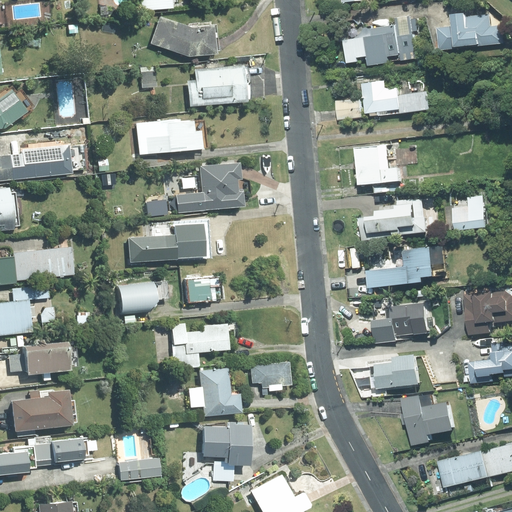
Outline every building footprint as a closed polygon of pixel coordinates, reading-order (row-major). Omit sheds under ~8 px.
[(169,6),(168,0),(139,0),(140,9),(169,6)] [(437,27),(440,49),(505,42),(503,24),(492,25),(491,13),(467,15),(467,11),(453,13),(454,25),(437,27)] [(189,24),(157,14),(148,42),(185,54),(211,51),(208,22),(189,24)] [(418,57),(414,33),(398,36),(397,23),(372,27),(373,34),(344,39),(348,62),(358,61),(358,56),(367,55),(369,64),(390,61),(389,54),(396,53),(394,41),(399,41),(402,60),(418,57)] [(77,24),(64,24),(64,36),(77,36),(77,24)] [(235,64),(234,62),(190,67),(192,78),(184,78),(186,104),(238,99),(238,97),(243,97),(240,63),(235,64)] [(420,66),(404,68),(405,76),(421,75),(420,66)] [(138,71),(140,87),(154,86),(152,70),(138,71)] [(401,112),(431,109),(429,91),(399,94),(398,85),(386,86),(385,79),(362,82),(366,112),(401,108),(401,112)] [(0,123),(21,108),(5,86),(0,90),(0,123)] [(363,116),(361,97),(336,100),(338,119),(363,116)] [(137,154),(197,147),(195,129),(190,129),(189,119),(176,121),(176,119),(134,124),(137,154)] [(0,179),(69,172),(67,157),(72,157),(71,146),(66,146),(66,143),(19,148),(20,153),(0,155),(0,179)] [(360,184),(402,180),(401,167),(383,169),(381,146),(357,148),(360,184)] [(137,155),(127,156),(128,165),(138,164),(137,155)] [(174,211),(238,204),(233,160),(196,164),(199,190),(172,193),(174,211)] [(0,227),(10,227),(6,186),(0,186),(0,227)] [(386,236),(429,231),(427,216),(417,217),(415,202),(398,204),(398,207),(378,209),(378,214),(368,215),(368,216),(361,217),(364,240),(386,238),(386,236)] [(456,229),(488,226),(486,205),(454,208),(456,229)] [(108,206),(101,207),(102,216),(110,215),(108,206)] [(126,261),(172,257),(172,256),(200,253),(197,221),(169,223),(169,232),(124,236),(126,261)] [(11,255),(13,279),(72,273),(69,245),(11,251),(11,255)] [(367,270),(369,287),(423,281),(423,276),(435,275),(432,246),(404,249),(406,265),(367,270)] [(13,279),(11,255),(0,255),(0,282),(14,281),(13,279)] [(272,277),(282,274),(276,257),(266,260),(272,277)] [(185,302),(213,299),(211,285),(216,284),(215,275),(183,278),(185,302)] [(145,306),(151,297),(149,281),(115,285),(118,314),(146,310),(145,306)] [(30,298),(47,296),(46,287),(29,289),(30,298)] [(511,320),(511,293),(508,290),(494,292),(494,291),(476,293),(466,294),(470,335),(492,333),(490,321),(496,320),(497,322),(511,320)] [(27,306),(26,299),(0,301),(0,333),(30,330),(28,316),(34,315),(33,305),(27,306)] [(443,300),(432,302),(434,322),(445,321),(443,300)] [(425,304),(390,307),(391,319),(373,321),(375,344),(397,342),(396,337),(428,334),(425,304)] [(74,323),(84,323),(84,314),(74,314),(74,323)] [(198,366),(196,350),(226,347),(224,322),(223,321),(199,324),(199,329),(183,331),(182,321),(169,323),(171,343),(170,343),(173,368),(198,366)] [(50,340),(50,337),(34,339),(34,342),(19,343),(20,352),(7,354),(9,370),(22,369),(22,372),(65,367),(62,339),(50,340)] [(511,343),(507,344),(506,341),(493,343),(494,351),(492,351),(494,358),(468,361),(471,383),(494,380),(493,373),(505,371),(506,376),(511,375),(511,343)] [(418,353),(395,356),(395,361),(376,364),(377,366),(372,366),(373,374),(376,374),(378,387),(421,382),(418,353)] [(288,383),(285,359),(248,364),(250,382),(259,381),(259,387),(266,386),(266,389),(279,387),(278,385),(288,383)] [(195,369),(200,414),(237,410),(235,391),(226,392),(224,365),(195,369)] [(65,404),(63,387),(37,390),(37,389),(27,390),(28,395),(6,398),(10,429),(67,422),(67,421),(73,420),(71,403),(65,404)] [(424,406),(421,393),(403,397),(406,412),(402,413),(404,424),(408,423),(413,445),(431,441),(429,434),(455,428),(449,400),(424,406)] [(245,463),(246,422),(223,421),(222,424),(199,423),(198,454),(222,455),(222,460),(212,459),(212,479),(231,480),(232,462),(245,463)] [(81,456),(79,436),(47,439),(48,442),(34,443),(33,436),(26,437),(27,444),(10,445),(11,450),(0,450),(0,471),(24,469),(24,466),(32,466),(32,465),(52,463),(52,460),(81,456)] [(511,443),(484,450),(490,476),(511,471),(511,443)] [(445,487),(490,476),(484,450),(439,460),(445,487)] [(119,479),(158,474),(156,456),(116,461),(119,479)] [(258,511),(294,511),(307,505),(298,489),(289,494),(277,472),(246,489),(258,511)] [(472,483),(465,485),(467,492),(474,491),(472,483)] [(68,511),(67,498),(33,501),(34,511),(68,511)]
